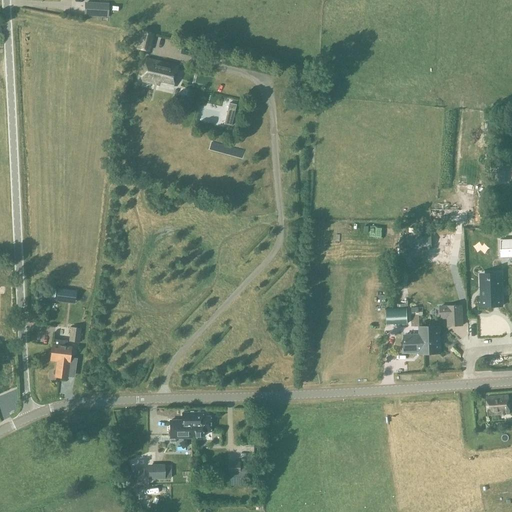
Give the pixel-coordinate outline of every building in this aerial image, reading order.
[(108,5),(85,4),(85,17),(108,18),(108,5)] [(141,31),(137,49),(150,53),(155,34),(141,31)] [(26,70),(34,70),(33,56),(25,57),(26,70)] [(141,81),(172,89),(178,67),(147,59),(141,81)] [(234,119),(236,109),(237,105),(229,103),(228,107),(226,117),(224,124),(232,126),(234,119)] [(506,184),(506,166),(493,166),(493,184),(506,184)] [(450,247),(449,235),(432,235),(432,237),(408,238),(408,233),(402,233),(402,238),(401,238),(401,251),(432,249),(432,248),(450,247)] [(511,240),(501,241),(501,257),(511,256),(511,240)] [(482,279),(483,306),(503,306),(502,278),(482,279)] [(461,306),(438,307),(439,319),(447,319),(447,326),(462,326),(461,306)] [(407,323),(407,308),(386,309),(386,324),(407,323)] [(505,318),(477,319),(477,329),(505,328),(505,318)] [(406,351),(418,351),(418,352),(421,352),(421,354),(441,353),(440,326),(420,327),(420,335),(405,335),(405,353),(406,353),(406,351)] [(69,342),(80,343),(81,329),(71,327),(69,342)] [(54,340),(53,345),(50,361),(57,362),(55,377),(67,379),(72,347),(67,347),(68,341),(54,340)] [(509,396),(487,397),(489,415),(511,414),(509,396)] [(0,416),(2,421),(10,417),(5,406),(0,408),(0,416)] [(211,416),(203,417),(203,413),(183,414),(183,420),(170,421),(170,431),(168,431),(169,437),(170,437),(170,439),(171,439),(171,443),(175,443),(175,439),(204,438),(204,432),(212,432),(211,416)] [(155,454),(168,452),(166,439),(153,441),(155,454)] [(240,462),(227,463),(228,480),(240,480),(240,479),(241,479),(240,464),(240,462)] [(165,464),(149,465),(149,479),(165,479),(165,464)] [(251,464),(240,464),(241,479),(252,478),(251,464)] [(135,479),(143,479),(143,471),(143,469),(134,469),(135,479)] [(159,486),(158,480),(143,481),(143,492),(155,492),(155,487),(159,486)]
